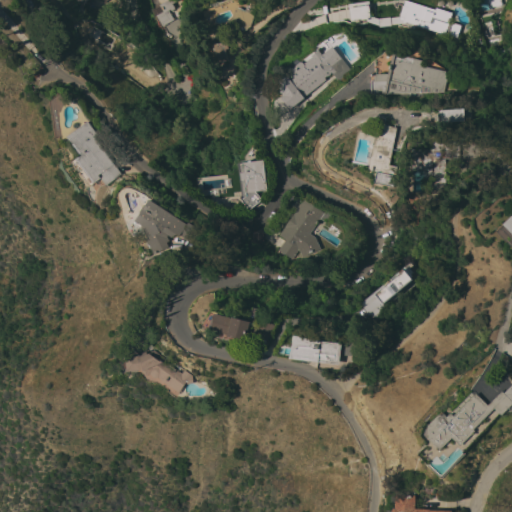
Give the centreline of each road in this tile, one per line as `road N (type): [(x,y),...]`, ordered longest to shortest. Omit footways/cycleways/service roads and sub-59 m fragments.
road 1 (residential): [(376,511),(380,466),(340,395),(295,367),(197,347),(179,325),(187,299),(214,283),(351,278),(373,252),(369,222),(282,179),(265,119),(263,64),(314,0)]
road 2 (residential): [(59,73),(209,213),(241,226),(260,223),(282,179)]
road 3 (track): [(511,172),(468,198),(457,226),(451,295),(340,395)]
